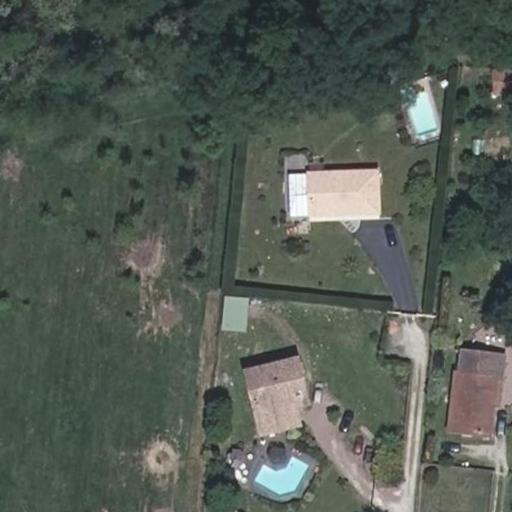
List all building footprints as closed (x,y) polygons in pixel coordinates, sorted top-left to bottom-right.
[(344,204),(343,162),(274,166),(275,207),(344,204)] [(223,327),(247,329),(250,296),(226,294),(223,327)] [(509,379),(511,355),(461,351),(454,430),(495,434),(500,379),(509,379)] [(264,423),(301,413),(299,408),(312,405),(300,361),(251,375),(264,423)] [(304,427),(301,413),(264,423),(267,436),(304,427)]
